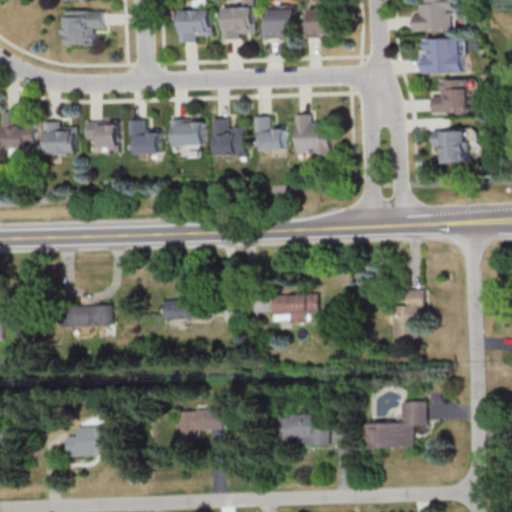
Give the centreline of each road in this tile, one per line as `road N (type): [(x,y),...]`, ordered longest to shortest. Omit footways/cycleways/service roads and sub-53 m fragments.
road 1 (residential): [(0,507),(480,491)]
road 2 (secondary): [(0,236),(399,224)]
road 3 (residential): [(0,58),(79,83),(380,75)]
road 4 (residential): [(470,221),(480,511)]
road 5 (residential): [(381,101),(367,131),(370,225)]
road 6 (residential): [(399,224),(396,129),(381,101)]
